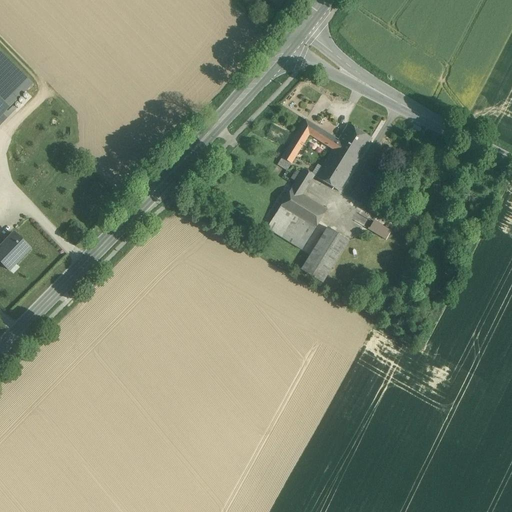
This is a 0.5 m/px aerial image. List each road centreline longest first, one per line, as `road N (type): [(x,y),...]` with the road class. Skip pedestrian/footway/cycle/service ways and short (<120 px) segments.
road 1 (primary): [(300,36),(0,352)]
road 2 (secondary): [(300,36),(355,80),(511,159)]
